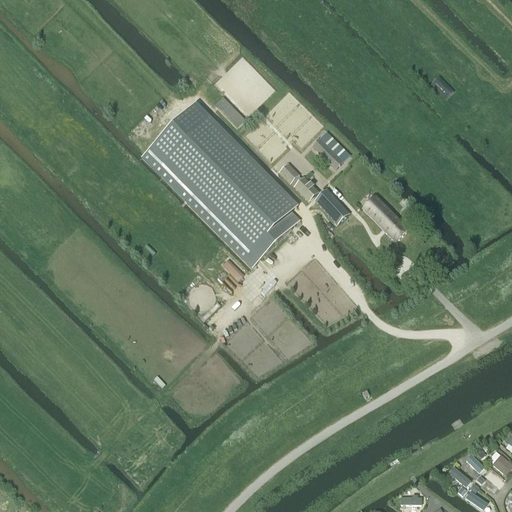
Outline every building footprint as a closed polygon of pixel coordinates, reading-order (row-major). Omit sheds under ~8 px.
[(145,157),(142,160),(149,167),(252,270),(300,223),(292,215),(297,209),(209,120),(196,107),(145,157)] [(326,134),(312,149),(335,172),(350,158),(326,134)] [(279,175),(290,187),(300,178),(288,166),(279,175)] [(294,190),(309,205),(319,194),(304,179),(294,190)] [(315,204),(338,228),(350,216),(327,192),(315,204)] [(362,211),(395,245),(408,233),(375,199),(362,211)] [(476,462),(472,457),(460,466),(464,471),(476,462)] [(511,467),(501,457),(492,467),(506,479),(511,471),(511,467)] [(454,470),(448,476),(465,490),(471,484),(454,470)] [(499,488),(503,484),(490,473),(486,477),(499,488)] [(400,500),(400,507),(421,507),(421,500),(417,500),(417,498),(412,498),(412,500),(400,500)] [(475,502),(488,511),(490,511),(493,508),(479,498),(475,502)]
